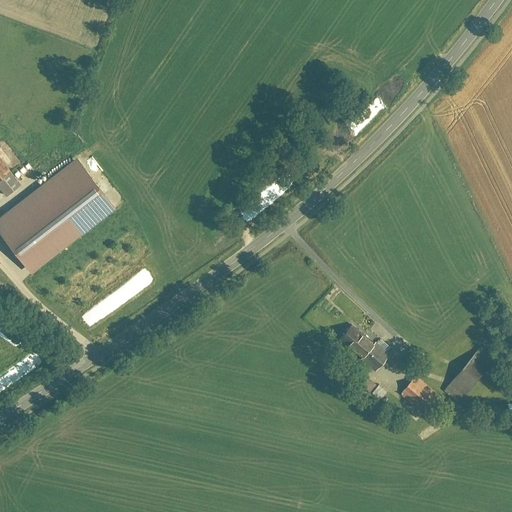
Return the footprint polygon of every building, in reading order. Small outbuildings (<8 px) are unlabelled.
[(0,155),(0,191),(5,197),(22,184),(0,155)] [(76,159),(0,216),(0,231),(32,273),(115,211),(76,159)] [(327,306),(320,315),(334,326),(342,317),(327,306)] [(353,321),(337,340),(374,371),(390,351),(353,321)] [(480,347),(449,385),(464,397),(495,359),(480,347)] [(369,379),(360,391),(377,403),(386,392),(369,379)] [(417,380),(403,398),(427,417),(441,399),(417,380)]
